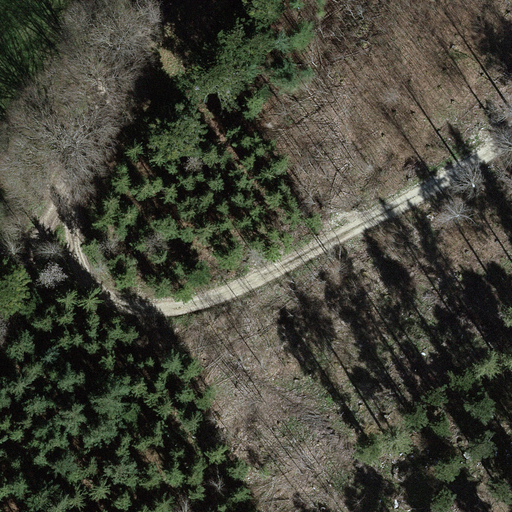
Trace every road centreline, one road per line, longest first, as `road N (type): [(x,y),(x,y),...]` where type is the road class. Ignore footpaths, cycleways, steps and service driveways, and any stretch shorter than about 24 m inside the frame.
road 1 (track): [(86,145),(73,214),(88,271),(136,304),(243,288),(441,189),(511,136)]
road 2 (track): [(86,145),(0,339)]
road 3 (track): [(165,0),(86,145)]
